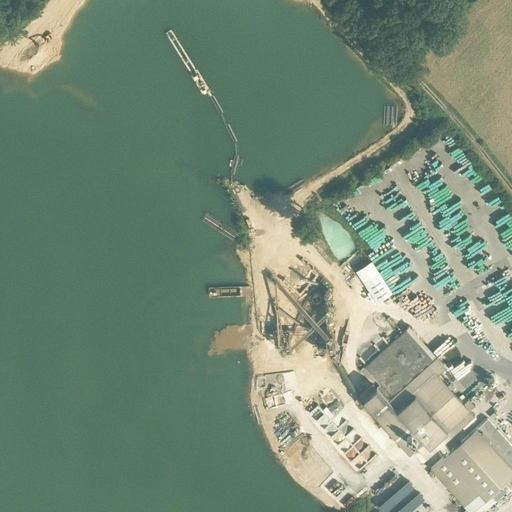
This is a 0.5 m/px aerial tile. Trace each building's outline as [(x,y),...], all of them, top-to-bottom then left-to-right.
[(377,302),(393,292),(373,259),(357,269),(377,302)] [(434,358),(407,328),(360,369),(376,386),(370,391),(366,395),(364,397),(410,448),(422,436),(430,444),(436,439),(441,444),(460,426),(456,421),(470,409),(438,373),(446,365),(437,355),(434,358)] [(511,444),(488,418),(477,427),(511,467),(511,444)] [(511,467),(477,427),(447,454),(480,492),(486,499),(511,476),(511,467)] [(447,454),(432,467),(465,505),(480,492),(447,454)] [(498,496),(508,487),(505,484),(495,493),(498,496)]
